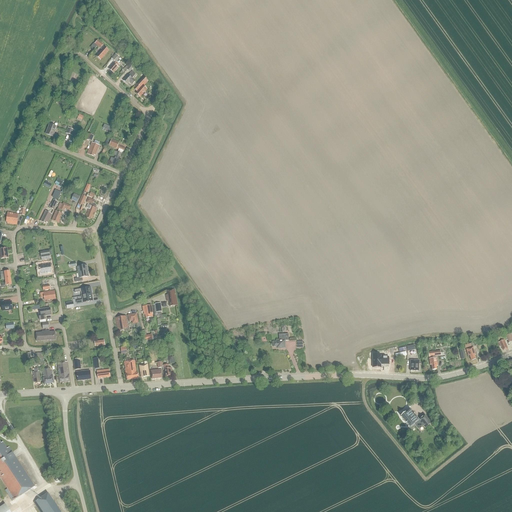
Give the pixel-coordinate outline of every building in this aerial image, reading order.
[(96,57),(100,61),(108,51),(103,46),(103,45),(98,40),(95,44),(102,51),(96,57)] [(117,67),(119,65),(116,63),(114,65),(109,70),(113,73),(118,68),(117,67)] [(136,74),(132,71),(123,81),(127,84),(129,82),(132,85),(135,82),(132,79),(136,74)] [(144,77),(137,85),(141,88),(143,86),(146,82),(147,81),(148,80),(147,80),(147,79),(144,77)] [(141,89),(136,94),(140,97),(144,92),(146,90),(143,87),(141,89)] [(46,133),(53,136),(57,127),(50,125),(46,133)] [(75,131),(69,128),(67,134),(73,136),(75,131)] [(112,139),(109,146),(117,149),(118,145),(119,142),(112,139)] [(95,157),(99,146),(92,144),(87,155),(94,157),(94,156),(95,157)] [(111,158),(109,162),(112,163),(111,165),(116,167),(117,165),(118,165),(123,155),(122,155),(120,154),(117,153),(116,152),(114,151),(112,155),(115,156),(114,159),(111,158)] [(57,200),(61,193),(56,190),(52,197),(57,200)] [(77,203),(80,196),(74,194),(71,200),(77,203)] [(83,205),(86,197),(82,195),(78,203),(83,205)] [(88,210),(87,212),(88,213),(88,214),(87,213),(86,216),(87,217),(87,218),(91,220),(91,219),(93,219),(97,209),(95,208),(96,206),(93,204),(95,201),(88,198),(86,202),(91,204),(90,206),(88,205),(86,209),(88,210)] [(61,203),(58,208),(57,212),(56,212),(52,221),(58,224),(63,215),(62,214),(63,212),(64,212),(65,209),(69,211),(71,207),(63,203),(63,205),(61,203)] [(48,223),(52,214),(45,211),(40,221),(45,224),(46,222),(48,223)] [(17,225),(18,215),(8,213),(6,222),(8,222),(8,224),(17,225)] [(1,260),(8,259),(7,249),(0,250),(1,260)] [(41,275),(51,273),(50,264),(38,266),(39,274),(41,273),(41,275)] [(75,283),(83,282),(82,279),(89,278),(88,272),(78,274),(79,279),(75,280),(75,283)] [(6,283),(2,284),(3,287),(6,287),(6,286),(12,285),(11,278),(5,279),(6,283)] [(81,290),(75,291),(75,294),(81,293),(82,296),(92,295),(91,288),(80,289),(81,290)] [(168,296),(166,296),(167,302),(170,301),(171,307),(178,306),(175,290),(167,292),(168,296)] [(47,301),(56,300),(54,292),(43,293),(44,300),(46,300),(47,301)] [(79,300),(76,301),(77,304),(80,304),(83,303),(93,301),(92,295),(82,296),(82,300),(79,300)] [(2,311),(12,310),(11,302),(1,303),(2,311)] [(162,312),(161,304),(155,304),(155,305),(153,305),(155,317),(159,316),(159,315),(162,315),(162,312)] [(152,314),(153,314),(151,305),(142,307),(143,313),(145,312),(146,318),(152,317),(152,314)] [(51,316),(50,309),(40,311),(40,315),(38,315),(39,321),(45,320),(45,317),(51,316)] [(136,314),(128,315),(129,322),(132,321),(133,324),(136,323),(137,323),(138,323),(137,322),(137,321),(136,314)] [(124,329),(128,329),(126,316),(116,318),(118,329),(119,329),(119,331),(125,331),(124,329)] [(42,333),(36,334),(36,342),(56,340),(55,332),(49,333),(49,332),(48,332),(47,329),(49,329),(48,324),(42,324),(42,329),(45,329),(45,332),(42,332),(42,333)] [(279,341),(277,341),(277,342),(273,342),(273,347),(277,347),(277,349),(285,348),(285,341),(289,341),(289,334),(279,335),(279,341)] [(502,341),(498,343),(500,347),(501,347),(503,351),(508,349),(504,341),(502,341)] [(471,360),(475,359),(474,355),(475,355),(473,347),(472,348),(471,347),(466,349),(468,356),(469,356),(471,360)] [(373,355),(373,368),(381,368),(381,365),(389,365),(389,357),(381,357),(381,355),(373,355)] [(436,366),(437,366),(436,358),(435,358),(431,358),(429,359),(430,365),(431,365),(432,370),(437,369),(436,366)] [(419,372),(419,361),(411,360),(410,371),(419,372)] [(127,380),(138,379),(137,373),(136,373),(134,361),(124,362),(127,380)] [(59,384),(70,382),(67,362),(58,364),(58,368),(59,376),(58,376),(59,384)] [(141,378),(149,377),(147,365),(147,362),(143,363),(144,366),(139,367),(141,378)] [(165,377),(172,376),(171,368),(169,369),(169,365),(164,366),(165,377)] [(44,385),(54,384),(52,372),(49,372),(48,369),(42,370),(44,385)] [(98,379),(110,377),(109,369),(97,371),(98,379)] [(152,380),(162,379),(161,370),(151,371),(152,380)] [(77,381),(91,380),(90,371),(77,372),(77,381)] [(405,413),(401,416),(410,428),(414,425),(415,426),(418,429),(422,425),(425,428),(426,427),(430,424),(431,423),(425,415),(419,420),(410,409),(405,413)] [(0,477),(8,489),(15,499),(34,486),(9,447),(7,449),(3,442),(1,443),(0,441),(0,477)] [(60,511),(48,493),(34,502),(40,511),(60,511)]
